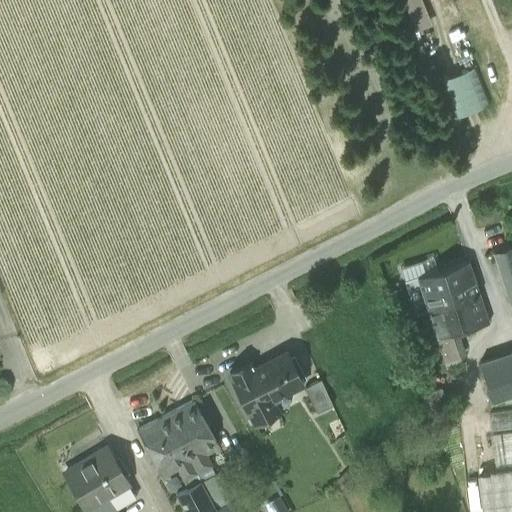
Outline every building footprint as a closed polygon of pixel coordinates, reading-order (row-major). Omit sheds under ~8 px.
[(431,24),(421,0),(402,0),(415,31),(431,24)] [(475,66),(434,81),(449,119),(489,103),(475,66)] [(511,300),(511,247),(494,253),(509,301),(511,300)] [(467,261),(417,277),(428,310),(478,295),(467,261)] [(478,295),(428,310),(437,338),(456,332),(487,323),(478,295)] [(456,332),(437,338),(444,361),(458,357),(464,355),(456,332)] [(287,351),(252,369),(249,363),(229,373),(240,395),(239,398),(245,408),(248,409),(255,423),(277,411),(271,399),(303,383),(287,351)] [(511,351),(478,363),(492,402),(511,395),(511,351)] [(458,357),(444,361),(447,370),(461,365),(458,357)] [(332,405),(320,379),(304,387),(317,412),(332,405)] [(194,399),(166,414),(196,472),(197,472),(212,465),(206,454),(220,447),(194,399)] [(511,410),(489,413),(492,432),(511,429),(511,410)] [(166,414),(137,429),(163,477),(177,469),(183,479),(196,472),(166,414)] [(511,431),(492,434),(497,471),(511,469),(511,431)] [(107,445),(88,456),(90,459),(63,475),(83,509),(84,509),(85,511),(116,511),(114,507),(134,495),(127,483),(129,482),(107,445)] [(224,468),(201,480),(216,510),(240,498),(224,468)] [(511,511),(511,469),(497,471),(497,472),(479,474),(483,511),(511,511)] [(201,480),(181,490),(192,511),(212,511),(216,510),(201,480)]
